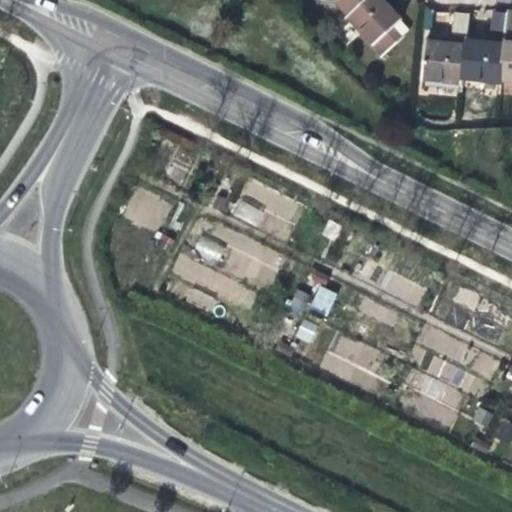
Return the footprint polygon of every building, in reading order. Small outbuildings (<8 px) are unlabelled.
[(333,0),(348,16),(365,0),(333,0)] [(365,0),(348,16),(347,17),(383,56),(404,37),(403,36),(409,30),(400,21),(403,18),(393,8),(385,0),(365,0)] [(511,11),(507,11),(507,14),(499,80),(511,81),(511,11)] [(467,39),(470,13),(455,12),(453,34),(457,39),(457,42),(442,41),(427,39),(423,79),(463,83),(463,79),(467,39)] [(499,80),(507,14),(493,12),(490,35),(493,39),(493,42),(480,41),(467,39),(463,79),(499,82),(499,80)] [(219,196),(214,207),(222,211),(227,200),(219,196)] [(169,251),(175,241),(167,236),(161,246),(169,251)] [(199,238),(196,254),(219,259),(222,243),(199,238)] [(319,271),(315,279),(326,284),(330,276),(319,271)] [(327,316),(337,294),(319,285),(309,308),(327,316)] [(285,344),(280,352),(286,354),(291,358),(295,349),(285,344)] [(480,441),(476,449),(482,451),(487,454),(491,446),(480,441)]
